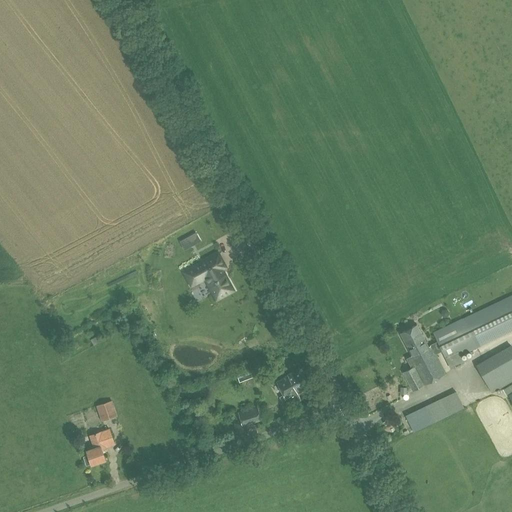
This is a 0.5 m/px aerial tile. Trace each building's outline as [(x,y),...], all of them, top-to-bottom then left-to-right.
[(195,232),(180,240),(184,249),(200,240),(195,232)] [(218,254),(185,272),(192,284),(203,278),(205,283),(208,281),(215,294),(218,292),(219,294),(223,295),(227,293),(228,289),(227,287),(230,285),(221,269),(225,266),(218,254)] [(476,349),(511,331),(511,294),(462,319),(433,332),(437,341),(428,345),(417,325),(400,333),(412,356),(407,359),(410,365),(413,363),(414,366),(403,372),(413,391),(446,373),(436,354),(442,351),(447,360),(451,369),(464,363),(461,356),(476,349)] [(511,381),(511,346),(511,345),(476,365),(492,393),(511,381)] [(240,382),(247,379),(262,374),(259,365),(243,371),(244,373),(237,375),(240,382)] [(298,393),(310,387),(299,368),(288,374),(289,375),(277,381),(287,398),(282,401),(286,408),(302,399),(298,393)] [(506,395),(511,391),(511,384),(503,389),(506,395)] [(413,432),(432,423),(464,408),(456,391),(405,415),(413,432)] [(101,421),(118,416),(113,400),(96,405),(101,421)] [(243,426),(262,420),(257,406),(238,412),(243,426)] [(92,465),(106,460),(102,449),(116,444),(110,428),(89,435),(94,448),(87,450),(88,454),(83,456),(86,466),(92,464),(92,465)]
